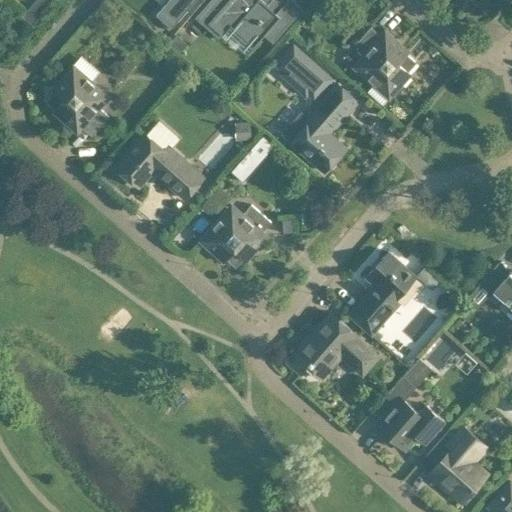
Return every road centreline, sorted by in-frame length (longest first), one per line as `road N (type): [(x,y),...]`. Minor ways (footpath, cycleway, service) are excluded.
road 1 (unclassified): [(263,328),(33,126),(22,95),(33,59),(83,0)]
road 2 (residential): [(511,158),(413,186),(379,209),(263,328)]
road 3 (residential): [(263,328),(262,363),(427,511)]
